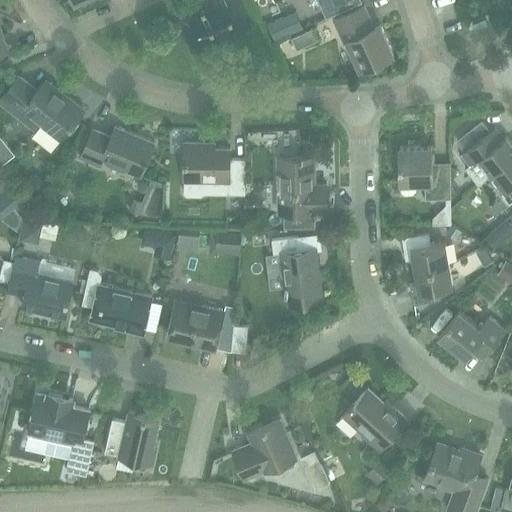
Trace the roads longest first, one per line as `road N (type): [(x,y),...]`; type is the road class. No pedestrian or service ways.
road 1 (residential): [(373,319),(253,389),(214,393),(0,348)]
road 2 (residential): [(66,39),(124,89),(168,98),(360,102)]
road 3 (residential): [(373,319),(360,102)]
road 4 (residential): [(511,409),(436,388),(373,319)]
